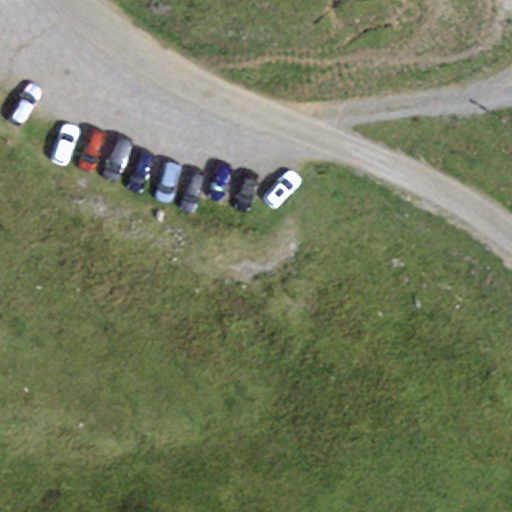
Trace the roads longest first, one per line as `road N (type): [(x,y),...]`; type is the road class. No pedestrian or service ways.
road 1 (tertiary): [(78,0),(170,75),(420,180),(511,238)]
road 2 (track): [(322,142),(330,125),(357,117),(511,86)]
